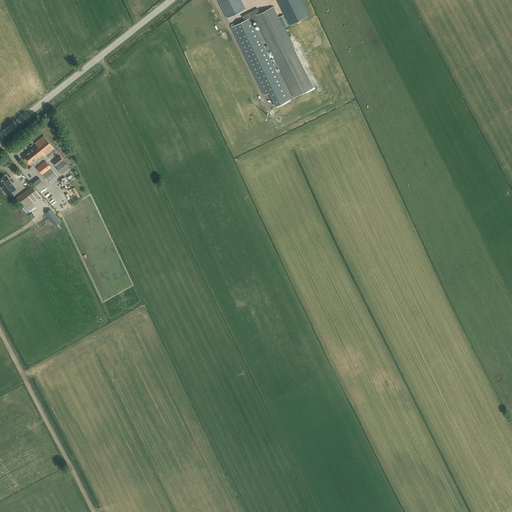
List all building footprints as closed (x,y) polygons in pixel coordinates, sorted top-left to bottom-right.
[(246,9),(241,0),(218,0),(227,18),(246,9)] [(277,0),(290,25),(299,20),(308,16),(300,0),(277,0)] [(313,88),(273,6),(254,16),(294,97),(313,88)] [(45,155),(53,148),(44,135),(35,142),(36,144),(22,155),(30,165),(33,162),(33,161),(43,153),(45,155)] [(64,174),(70,169),(59,156),(52,161),(62,174),(63,173),(64,174)] [(37,167),(42,174),(51,168),(45,161),(37,167)] [(56,174),(51,168),(42,174),(48,181),(56,174)] [(20,187),(27,181),(20,173),(13,178),(20,187)] [(5,176),(4,175),(3,175),(2,174),(0,176),(0,185),(7,194),(12,190),(9,186),(12,184),(8,179),(9,179),(6,175),(5,176)] [(45,186),(39,178),(32,183),(38,192),(45,186)] [(65,198),(71,195),(63,180),(57,183),(65,198)] [(25,191),(15,198),(24,210),(40,196),(32,186),(25,191)]
